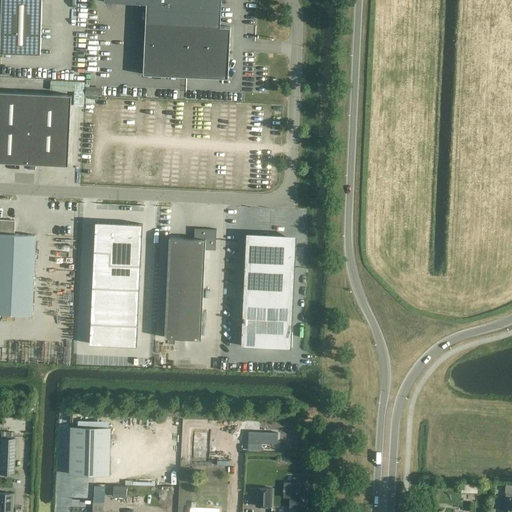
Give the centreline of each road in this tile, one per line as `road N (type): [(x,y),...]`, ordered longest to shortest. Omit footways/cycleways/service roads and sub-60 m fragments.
road 1 (secondary): [(357,0),(347,246),(385,371),(375,511)]
road 2 (unclassified): [(289,0),(296,47),(288,202),(0,189)]
road 3 (secondary): [(389,511),(394,427),(407,381),(451,339),(511,319)]
